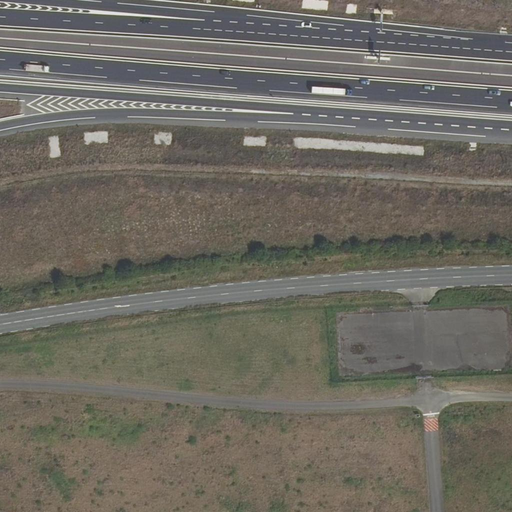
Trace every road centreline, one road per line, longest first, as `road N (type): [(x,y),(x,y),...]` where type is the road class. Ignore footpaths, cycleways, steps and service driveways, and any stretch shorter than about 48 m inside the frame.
road 1 (secondary): [(511,272),(316,282),(0,325)]
road 2 (trunk): [(0,58),(511,96)]
road 3 (trunk): [(0,126),(61,113),(327,114)]
road 4 (trunk): [(0,86),(327,114)]
road 5 (trunk): [(511,44),(206,23)]
road 6 (trunk): [(206,23),(0,16)]
road 7 (trunk): [(327,114),(511,125)]
road 8 (trunk): [(206,23),(28,0)]
